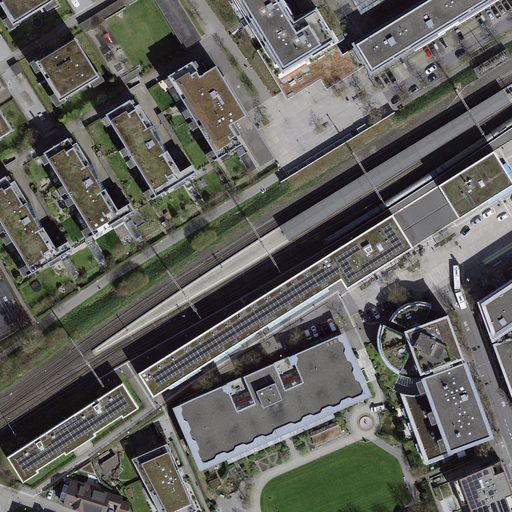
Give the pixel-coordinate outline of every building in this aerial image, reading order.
[(51,0),(0,0),(0,11),(10,30),(54,6),(51,0)] [(177,0),(156,0),(186,48),(201,38),(177,0)] [(291,23),(277,0),(234,0),(248,23),(288,95),(313,80),(320,76),(326,86),(350,71),(334,42),(315,9),(291,23)] [(502,0),(433,0),(421,8),(386,29),(356,48),(374,78),(502,0)] [(60,48),(38,63),(62,98),(98,74),(74,39),(60,48)] [(192,61),(167,77),(220,158),(242,144),(231,126),(247,116),(215,67),(201,76),(192,61)] [(359,177),(280,226),(290,241),(368,192),(475,124),(511,102),(503,90),(467,111),(359,177)] [(101,120),(151,197),(177,181),(182,177),(132,100),(101,120)] [(0,112),(0,136),(11,131),(0,112)] [(357,129),(360,134),(364,131),(369,128),(366,124),(357,129)] [(288,171),(290,176),(353,137),(350,133),(288,171)] [(69,139),(39,156),(85,233),(115,215),(69,139)] [(247,152),(239,157),(250,173),(257,168),(247,152)] [(511,181),(494,152),(433,189),(453,223),(511,185),(511,181)] [(0,181),(0,221),(29,269),(54,253),(7,177),(0,181)] [(409,250),(453,223),(433,189),(390,216),(409,250)] [(346,289),(409,250),(390,216),(326,256),(346,289)] [(326,259),(137,377),(151,402),(341,282),(326,259)] [(511,282),(492,296),(479,305),(511,399),(511,282)] [(426,464),(492,441),(477,400),(447,316),(435,320),(426,324),(432,306),(421,303),(410,305),(401,309),(394,315),(389,323),(405,330),(405,336),(380,326),(376,341),(377,351),(382,363),(389,372),(398,379),(410,355),(419,383),(416,386),(420,397),(402,398),(426,464)] [(198,470),(369,395),(342,334),(171,409),(198,470)] [(123,383),(8,457),(24,482),(139,408),(123,383)] [(339,424),(312,436),(316,445),(343,433),(339,424)] [(183,478),(168,443),(133,460),(158,511),(194,511),(197,511),(183,478)] [(511,511),(511,482),(503,460),(461,477),(475,511),(511,511)] [(86,492),(64,485),(59,502),(89,511),(128,511),(130,506),(86,492)]
